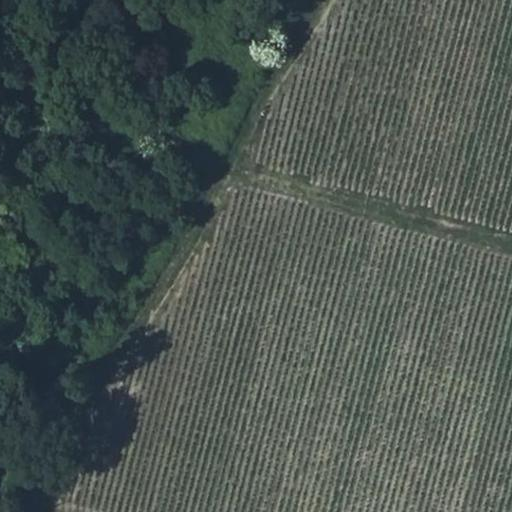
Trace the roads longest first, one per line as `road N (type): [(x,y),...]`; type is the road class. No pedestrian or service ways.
road 1 (track): [(511,247),(233,164),(329,0)]
road 2 (track): [(233,164),(68,428),(28,511)]
